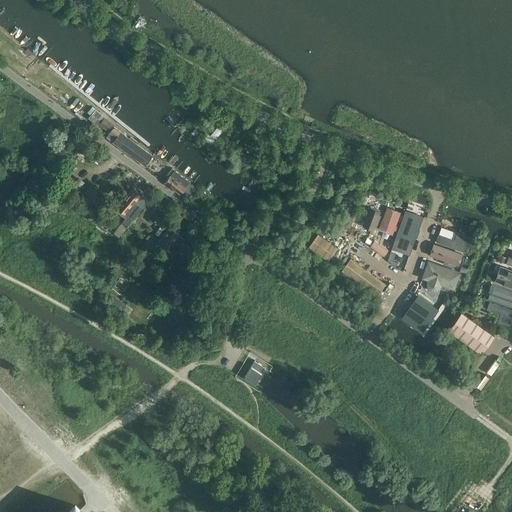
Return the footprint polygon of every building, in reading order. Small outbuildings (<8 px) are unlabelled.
[(26,50),(22,55),(27,59),(31,54),(26,50)] [(115,125),(104,117),(92,107),(86,113),(85,113),(84,115),(91,121),(92,122),(97,125),(98,124),(107,131),(109,132),(109,134),(114,127),(115,125)] [(152,156),(136,144),(138,142),(131,137),(129,139),(114,127),(109,134),(107,137),(106,137),(145,166),(148,161),(152,156)] [(211,144),(222,131),(218,127),(206,140),(211,144)] [(259,150),(253,148),(254,145),(227,130),(221,140),(240,151),(237,159),(245,162),(247,159),(254,161),(253,162),(261,167),(266,156),(259,152),(259,150)] [(40,171),(44,166),(39,162),(35,167),(40,171)] [(188,183),(189,182),(175,170),(170,176),(165,183),(180,194),(184,188),(188,183)] [(125,182),(119,177),(116,181),(121,186),(125,182)] [(79,178),(70,188),(76,193),(85,183),(79,178)] [(184,188),(188,192),(192,186),(188,183),(184,188)] [(192,196),(197,190),(192,186),(188,192),(187,192),(192,196)] [(92,188),(82,199),(91,206),(100,196),(92,188)] [(118,236),(143,207),(148,201),(143,197),(144,195),(140,192),(139,193),(133,188),(128,194),(128,195),(117,207),(121,210),(119,213),(123,216),(125,214),(128,216),(114,232),(118,236)] [(350,227),(359,205),(346,200),(337,223),(350,227)] [(229,213),(220,206),(215,213),(225,220),(229,213)] [(371,234),(380,211),(369,207),(361,230),(371,234)] [(396,226),(401,213),(386,207),(377,231),(392,237),(395,230),(397,231),(399,227),(396,226)] [(422,217),(406,211),(392,249),(409,255),(415,237),(416,238),(419,231),(418,230),(422,217)] [(170,227),(158,243),(173,255),(179,248),(188,255),(192,250),(182,243),(185,240),(178,235),(179,234),(170,227)] [(439,234),(436,242),(467,253),(474,234),(460,229),(459,230),(458,233),(441,227),(439,234)] [(316,234),(306,247),(325,261),(335,247),(316,234)] [(142,248),(146,252),(154,244),(149,240),(142,248)] [(459,266),(463,254),(434,244),(430,256),(444,261),(443,264),(454,268),(455,265),(459,266)] [(396,254),(391,252),(388,261),(396,267),(397,263),(393,261),(396,254)] [(506,264),(508,259),(499,255),(497,260),(497,261),(506,264)] [(349,257),(339,271),(355,282),(374,296),(384,282),(365,269),(349,257)] [(471,260),(465,258),(462,266),(468,268),(471,260)] [(427,281),(427,282),(427,284),(427,286),(427,288),(428,289),(429,290),(431,291),(434,292),(437,291),(439,290),(441,287),(442,286),(454,290),(460,273),(459,272),(428,262),(422,279),(427,281)] [(511,287),(511,270),(500,266),(497,277),(495,281),(511,287)] [(511,291),(491,285),(488,293),(490,294),(511,301),(511,291)] [(511,301),(490,294),(488,300),(511,307),(511,301)] [(418,295),(413,302),(427,312),(432,305),(418,295)] [(435,295),(430,302),(438,308),(443,301),(435,295)] [(114,296),(111,302),(124,310),(127,304),(114,296)] [(376,298),(373,301),(376,303),(377,304),(380,306),(383,302),(376,298)] [(511,318),(511,310),(489,303),(487,310),(500,315),(511,318)] [(404,314),(403,317),(422,331),(427,324),(432,318),(412,304),(407,310),(404,314)] [(433,306),(428,313),(433,316),(438,309),(433,306)] [(461,312),(448,330),(481,354),(494,336),(461,312)] [(511,319),(511,318),(500,315),(496,326),(508,330),(511,319)] [(245,376),(245,377),(255,383),(261,373),(262,373),(262,372),(262,371),(265,367),(263,366),(257,362),(255,361),(251,366),(251,367),(245,376)]
